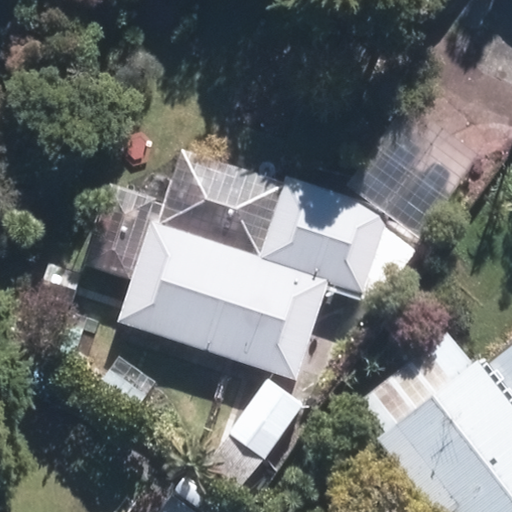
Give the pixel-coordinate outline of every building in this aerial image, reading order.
[(426,0),(440,13),(441,13),(453,0),(426,0)] [(318,281),(367,296),(396,199),(283,165),(280,173),(209,152),(196,196),(165,197),(110,181),(87,260),(133,274),(120,315),(292,367),(318,281)] [(511,511),(511,343),(498,354),(494,348),(389,428),(453,510),(466,500),(475,511),(511,511)] [(274,451),(313,398),(276,370),(212,456),(245,480),(274,451)] [(106,511),(125,485),(96,465),(65,510),(68,511),(106,511)] [(197,511),(174,494),(160,511),(197,511)]
